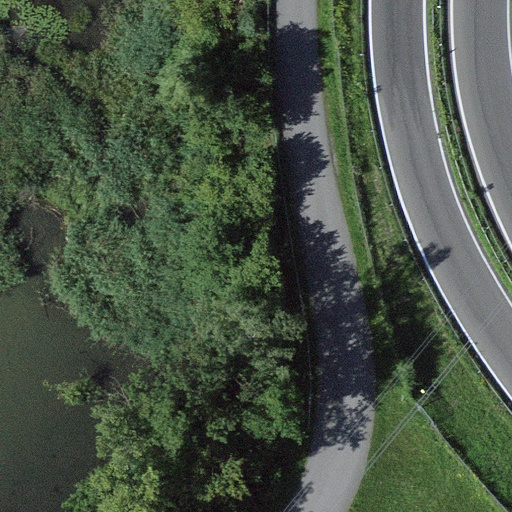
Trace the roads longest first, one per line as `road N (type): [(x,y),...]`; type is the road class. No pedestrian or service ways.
road 1 (motorway): [(403,0),(405,105),(444,221),(511,332)]
road 2 (motorway): [(511,195),(480,102),(470,0)]
